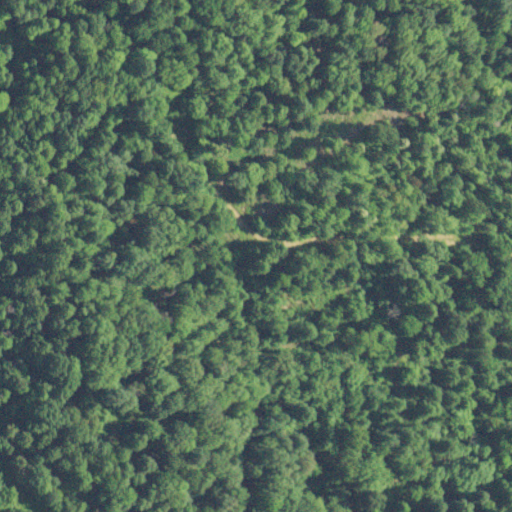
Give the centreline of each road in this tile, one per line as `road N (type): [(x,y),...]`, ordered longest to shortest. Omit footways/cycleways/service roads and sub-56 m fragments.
road 1 (track): [(222,511),(249,279),(261,258),(305,237),(464,240),(511,249)]
road 2 (track): [(89,511),(66,392),(54,220)]
road 3 (track): [(139,53),(183,168),(234,222),(285,246)]
